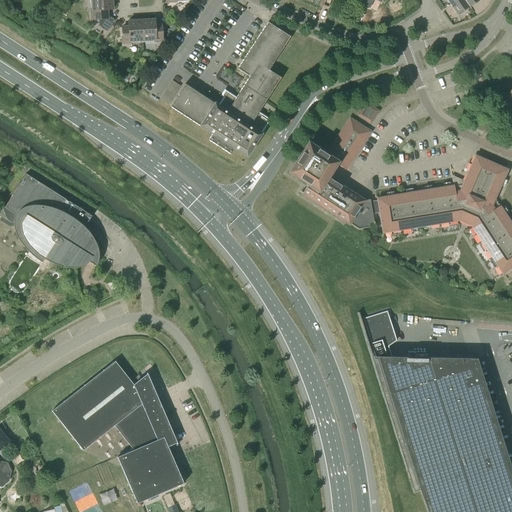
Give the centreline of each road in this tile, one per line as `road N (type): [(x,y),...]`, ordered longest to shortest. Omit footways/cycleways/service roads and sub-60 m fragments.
road 1 (residential): [(243,511),(212,399),(169,328),(125,319),(0,396)]
road 2 (secondary): [(363,511),(349,426),(323,345),(285,273),(231,209)]
road 3 (secondary): [(212,227),(302,353),(330,426),(342,511)]
road 4 (secondary): [(231,209),(124,121),(0,41)]
road 5 (secondary): [(0,70),(109,140),(212,227)]
road 6 (residential): [(252,0),(362,40),(398,34)]
road 7 (tertiary): [(231,209),(306,108)]
